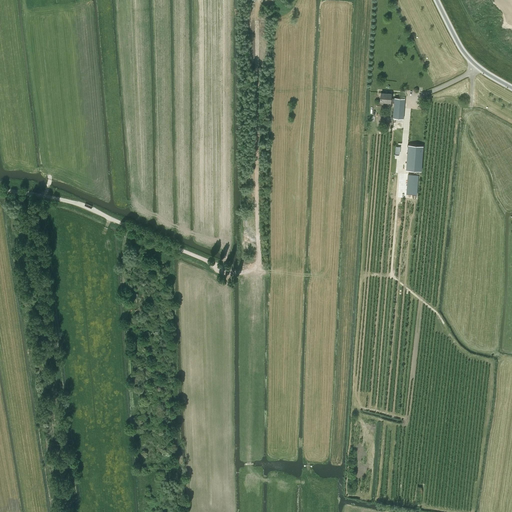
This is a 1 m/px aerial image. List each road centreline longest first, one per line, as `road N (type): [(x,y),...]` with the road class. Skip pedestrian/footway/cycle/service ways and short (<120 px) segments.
road 1 (track): [(223,261),(241,273),(258,259),(259,0)]
road 2 (track): [(223,268),(83,206),(0,189)]
